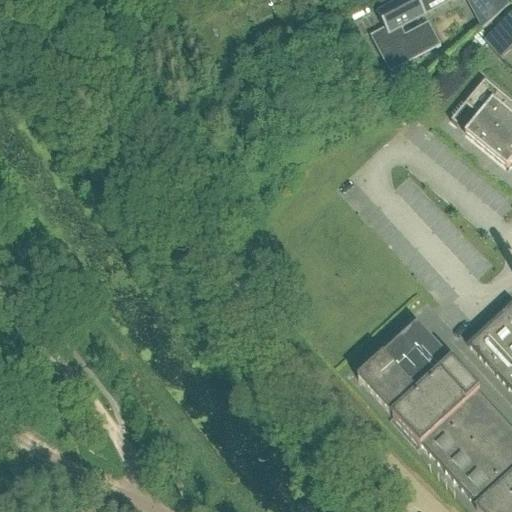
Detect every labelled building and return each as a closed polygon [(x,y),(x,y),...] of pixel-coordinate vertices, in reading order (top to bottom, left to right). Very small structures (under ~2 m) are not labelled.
[(219,0),(187,8),(201,64),(238,54),(234,41),(265,33),(259,12),(268,10),(264,0),(219,0)] [(405,39),(402,32),(462,0),(406,0),(376,16),(385,32),(370,39),(390,77),(441,50),(429,26),(405,39)] [(489,17),(477,24),(482,32),(492,23),(489,17)] [(511,17),(483,43),(499,61),(511,49),(511,17)] [(511,107),(485,85),(451,126),(457,130),(458,129),(454,125),(466,110),(480,122),(466,138),(508,173),(511,168),(511,107)] [(511,397),(511,313),(470,352),(511,397)] [(452,368),(417,330),(358,384),(359,385),(360,385),(393,422),(420,452),(422,451),(477,511),(511,511),(511,435),(479,399),(480,398),(452,367),(452,368)]
